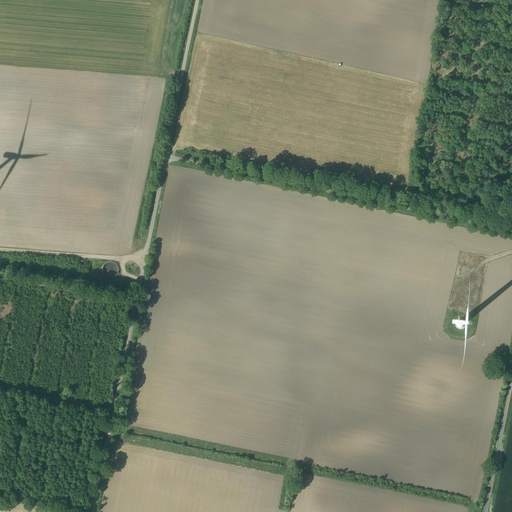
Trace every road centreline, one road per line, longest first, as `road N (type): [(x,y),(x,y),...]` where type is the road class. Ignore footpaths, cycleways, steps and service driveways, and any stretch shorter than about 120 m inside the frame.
road 1 (unclassified): [(92,511),(166,157)]
road 2 (unclassified): [(166,157),(511,232)]
road 3 (unclassified): [(166,157),(199,0)]
road 4 (track): [(0,249),(144,259)]
road 5 (unclassified): [(511,384),(486,511)]
